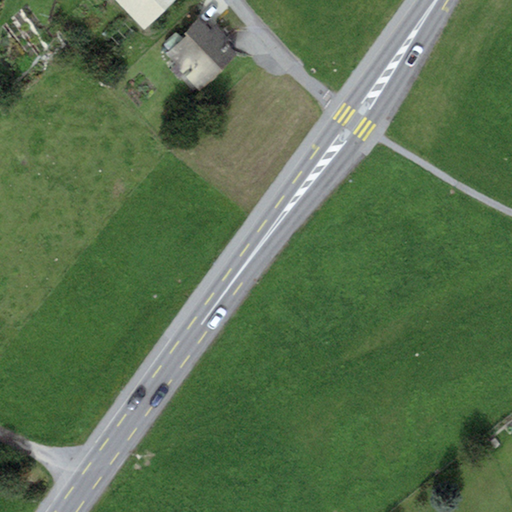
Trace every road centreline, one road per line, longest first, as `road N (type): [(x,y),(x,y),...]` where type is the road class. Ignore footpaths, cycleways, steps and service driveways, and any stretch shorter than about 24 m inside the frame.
road 1 (primary): [(355,120),(65,511)]
road 2 (residential): [(233,0),(270,45),(355,120)]
road 3 (primary): [(436,0),(355,120)]
